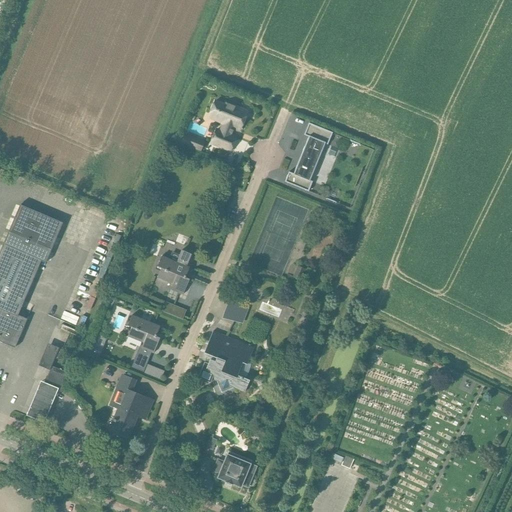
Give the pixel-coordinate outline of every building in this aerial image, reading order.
[(223,103),(214,100),(207,119),(221,124),(218,129),(215,128),(209,143),(230,151),(235,138),(230,136),(233,127),(240,130),(247,112),(224,103),(223,103)] [(326,144),(331,133),(308,123),(303,135),(308,137),(293,174),(288,172),(284,182),(307,191),(311,182),(308,181),(324,143),(326,144)] [(183,134),(179,143),(200,151),(204,142),(183,134)] [(8,231),(0,250),(0,307),(17,315),(40,261),(45,263),(51,249),(62,223),(20,205),(8,231)] [(186,266),(191,254),(181,250),(179,256),(172,253),(169,260),(161,256),(157,266),(161,268),(157,277),(172,284),(170,289),(183,294),(189,280),(184,278),(189,268),(186,266)] [(301,280),(305,269),(297,265),(292,277),(301,280)] [(250,298),(253,290),(237,283),(233,291),(250,298)] [(182,320),(186,310),(165,301),(161,311),(182,320)] [(0,342),(14,348),(26,320),(26,319),(17,315),(0,307),(0,342)] [(153,353),(159,338),(155,336),(159,326),(131,315),(127,325),(131,327),(127,337),(143,343),(142,346),(141,348),(151,352),(153,353)] [(246,364),(253,348),(213,331),(204,353),(212,356),(211,360),(210,359),(208,363),(204,362),(198,377),(210,382),(211,379),(216,381),(221,393),(233,387),(244,392),(249,380),(237,375),(242,363),(246,364)] [(48,345),(40,365),(50,369),(54,358),(58,360),(62,351),(48,345)] [(140,345),(131,367),(136,369),(143,372),(145,366),(151,352),(141,348),(142,346),(140,345)] [(91,346),(89,353),(98,357),(101,350),(91,346)] [(56,389),(61,391),(64,384),(62,383),(67,372),(53,366),(46,383),(57,387),(56,389)] [(157,369),(153,379),(159,382),(164,371),(157,369)] [(144,419),(151,402),(131,393),(135,382),(123,377),(111,405),(119,408),(112,426),(121,430),(120,433),(128,436),(136,416),(144,419)] [(58,390),(40,383),(26,417),(44,424),(58,390)] [(211,434),(203,454),(206,455),(208,449),(211,450),(212,450),(216,440),(212,438),(213,435),(211,434)] [(217,460),(212,473),(218,476),(217,478),(226,481),(231,484),(240,487),(241,485),(247,487),(252,475),(246,473),(249,464),(251,461),(228,452),(226,455),(223,462),(217,460)] [(331,455),(330,458),(331,459),(341,463),(343,458),(333,454),(332,453),(331,455)] [(345,457),(341,466),(349,469),(353,460),(345,457)]
